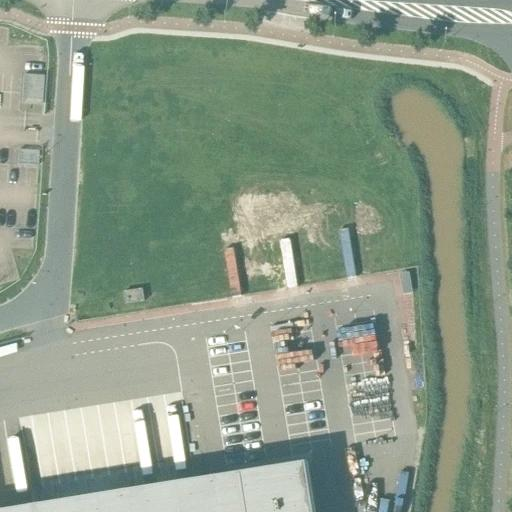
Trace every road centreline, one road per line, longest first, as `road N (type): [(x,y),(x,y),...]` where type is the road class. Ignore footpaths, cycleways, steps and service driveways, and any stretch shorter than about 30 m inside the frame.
road 1 (unclassified): [(71,0),(51,260),(43,290),(0,319)]
road 2 (tertiary): [(511,14),(317,0)]
